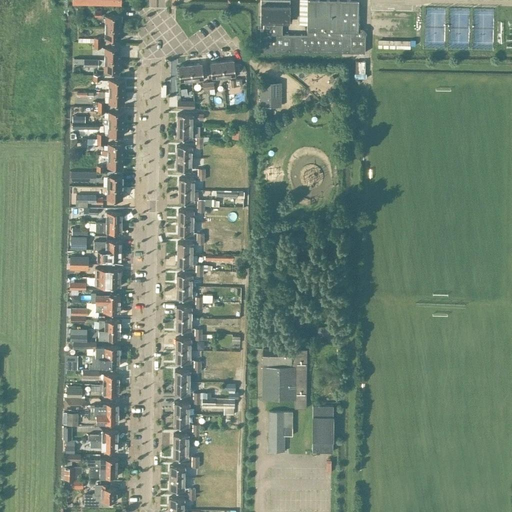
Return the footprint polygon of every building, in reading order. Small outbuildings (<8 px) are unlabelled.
[(260,0),(260,50),(365,52),(365,34),(365,32),(363,29),(361,29),(358,29),(358,0),(307,0),(307,34),(282,34),(282,22),(290,22),(290,0),(260,0)] [(105,15),(105,26),(120,27),(120,15),(105,15)] [(105,26),(105,38),(120,39),(120,27),(105,26)] [(105,47),(105,58),(120,58),(120,47),(105,47)] [(99,58),(99,63),(104,63),(104,70),(119,71),(120,58),(105,58),(99,58)] [(234,59),(222,61),(223,76),(235,74),(234,59)] [(211,77),(223,76),(222,61),(210,62),(211,77)] [(202,63),(190,64),(192,79),(203,78),(202,63)] [(190,64),(178,65),(180,81),(186,80),(187,84),(192,84),(192,79),(190,64)] [(363,67),(355,67),(355,77),(363,77),(363,67)] [(109,79),(109,91),(124,91),(124,79),(109,79)] [(280,82),(261,82),(261,105),(280,105),(280,82)] [(109,91),(108,103),(124,103),(124,91),(109,91)] [(104,123),(108,123),(123,123),(124,111),(109,111),(108,117),(104,117),(104,123)] [(177,113),(177,125),(192,125),(192,119),(192,113),(177,113)] [(123,135),(123,123),(108,123),(108,134),(123,135)] [(177,125),(176,137),(192,137),(192,135),(198,135),(199,126),(192,125),(177,125)] [(245,128),(232,128),(232,137),(245,137),(245,128)] [(108,155),(123,155),(123,143),(108,143),(108,149),(101,149),(101,155),(108,155)] [(176,145),(176,157),(191,157),(191,145),(176,145)] [(76,164),(76,170),(96,170),(96,165),(92,165),(85,165),(85,160),(85,155),(76,155),(76,164)] [(123,167),(123,155),(108,155),(108,166),(123,167)] [(176,157),(176,169),(191,169),(191,157),(176,157)] [(71,171),(71,180),(89,180),(89,175),(95,176),(95,171),(82,171),(75,171),(71,171)] [(107,186),(122,186),(122,175),(107,174),(107,186)] [(179,177),(178,189),(193,189),(194,177),(179,177)] [(122,199),(122,186),(107,186),(107,198),(122,199)] [(178,189),(178,201),(193,201),(193,189),(178,189)] [(96,194),(76,194),(76,201),(96,202),(102,202),(102,197),(96,197),(96,194)] [(178,209),(178,221),(193,221),(199,222),(199,216),(193,216),(193,209),(178,209)] [(106,211),(106,221),(121,222),(122,212),(106,211)] [(95,221),(95,231),(121,232),(121,222),(106,221),(95,221)] [(192,233),(193,221),(178,221),(177,233),(192,233)] [(71,236),(70,248),(72,248),(83,248),(85,248),(86,237),(71,236)] [(93,249),(121,249),(121,240),(106,239),(106,241),(94,240),(93,249)] [(177,241),(177,253),(192,254),(192,241),(177,241)] [(93,256),(93,259),(105,259),(121,260),(121,249),(93,249),(93,250),(99,250),(99,256),(93,256)] [(192,254),(177,253),(177,265),(192,265),(192,254)] [(95,267),(95,276),(120,277),(120,268),(95,267)] [(242,272),(230,272),(230,277),(233,277),(233,282),(238,282),(238,286),(241,286),(242,272)] [(177,273),(176,285),(191,285),(192,273),(177,273)] [(120,286),(120,277),(95,276),(95,285),(120,286)] [(176,285),(176,297),(191,297),(191,285),(176,285)] [(91,302),(95,302),(120,303),(120,294),(104,293),(104,292),(91,292),(91,302)] [(120,312),(120,303),(95,302),(95,311),(120,312)] [(176,317),(191,317),(191,305),(176,305),(176,317)] [(196,317),(191,317),(176,317),(175,329),(190,329),(191,323),(196,323),(196,317)] [(99,319),(99,328),(119,329),(120,320),(99,319)] [(333,327),(318,326),(318,335),(318,338),(330,338),(330,336),(332,336),(333,327)] [(119,338),(119,329),(99,328),(98,337),(119,338)] [(175,337),(175,349),(190,349),(195,349),(195,344),(190,344),(190,337),(175,337)] [(93,355),(99,355),(119,356),(119,346),(95,345),(95,341),(73,341),(73,348),(93,347),(93,355)] [(291,348),(263,348),(262,398),(294,399),(294,408),(306,408),(307,349),(291,348)] [(175,349),(175,361),(190,361),(190,349),(175,349)] [(65,354),(65,369),(66,369),(77,369),(77,354),(66,354),(65,354)] [(93,355),(92,365),(104,365),(119,366),(119,356),(99,355),(93,355)] [(235,367),(222,367),(222,380),(235,381),(235,367)] [(98,369),(83,369),(82,377),(98,377),(98,369)] [(174,369),(174,381),(189,381),(190,369),(174,369)] [(119,374),(101,373),(101,377),(103,377),(103,383),(118,384),(119,374)] [(174,381),(174,393),(189,393),(189,381),(174,381)] [(118,384),(103,383),(99,383),(99,393),(118,394),(118,384)] [(81,387),(67,387),(67,396),(81,396),(81,387)] [(84,407),(84,397),(64,398),(64,407),(84,407)] [(173,413),(189,413),(194,413),(194,407),(189,407),(189,401),(174,401),(173,413)] [(90,404),(90,411),(118,412),(118,402),(102,402),(102,405),(90,404)] [(333,405),(312,405),(312,450),(332,451),(333,405)] [(118,422),(118,412),(90,411),(90,418),(96,418),(96,421),(118,422)] [(292,411),(268,411),(268,450),(284,450),(284,427),(292,427),(292,411)] [(65,412),(65,424),(67,424),(78,425),(79,413),(65,412)] [(188,425),(189,413),(173,413),(173,425),(188,425)] [(88,433),(88,439),(90,439),(117,440),(118,430),(102,430),(102,434),(88,433)] [(173,445),(188,445),(188,433),(173,433),(173,445)] [(90,440),(90,446),(102,447),(102,449),(117,450),(117,440),(90,439),(90,440)] [(188,457),(188,445),(173,445),(172,457),(188,457)] [(87,459),(87,466),(89,466),(117,467),(117,458),(100,457),(99,459),(87,459)] [(169,465),(169,477),(184,477),(185,465),(169,465)] [(63,472),(63,478),(77,478),(77,474),(82,471),(82,466),(71,466),(66,466),(63,466),(63,472)] [(89,466),(89,476),(99,476),(99,475),(117,476),(117,467),(89,466)] [(189,477),(184,477),(169,477),(169,489),(184,489),(184,482),(189,482),(189,477)] [(213,478),(213,481),(219,481),(219,485),(219,493),(230,494),(230,485),(233,485),(233,478),(213,478)] [(72,486),(71,487),(82,488),(83,479),(72,479),(72,486)] [(108,484),(94,484),(94,493),(84,493),(84,505),(109,505),(109,500),(116,500),(117,487),(108,487),(108,484)] [(168,497),(168,509),(184,509),(184,497),(168,497)]
